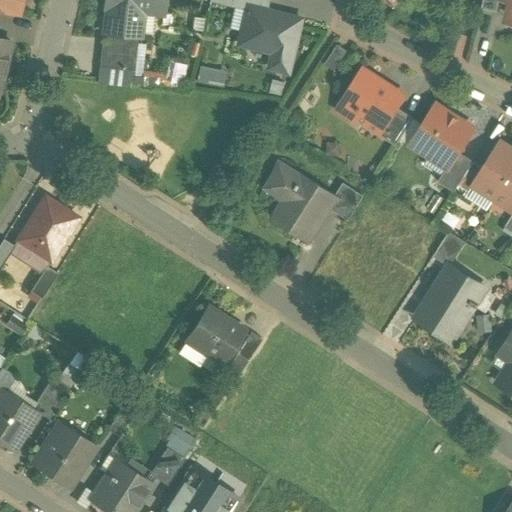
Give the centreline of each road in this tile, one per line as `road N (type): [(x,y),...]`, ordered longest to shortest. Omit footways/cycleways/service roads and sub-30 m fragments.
road 1 (residential): [(24,130),(511,447)]
road 2 (residential): [(361,0),(381,30),(511,93)]
road 3 (residential): [(24,130),(46,103),(72,0)]
